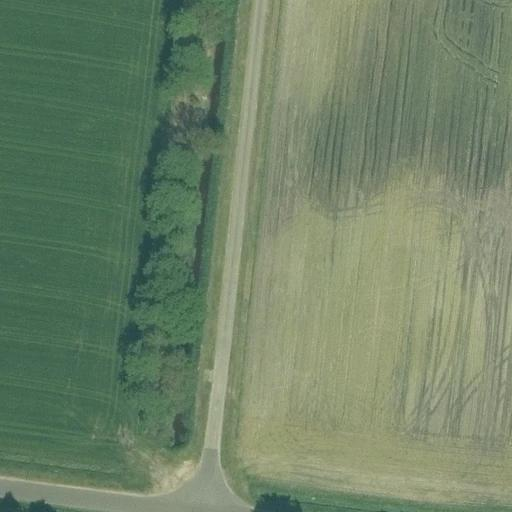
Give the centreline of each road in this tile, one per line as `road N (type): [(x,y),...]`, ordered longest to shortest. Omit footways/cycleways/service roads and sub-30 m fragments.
road 1 (track): [(199,511),(256,0)]
road 2 (unclassified): [(0,487),(178,511)]
